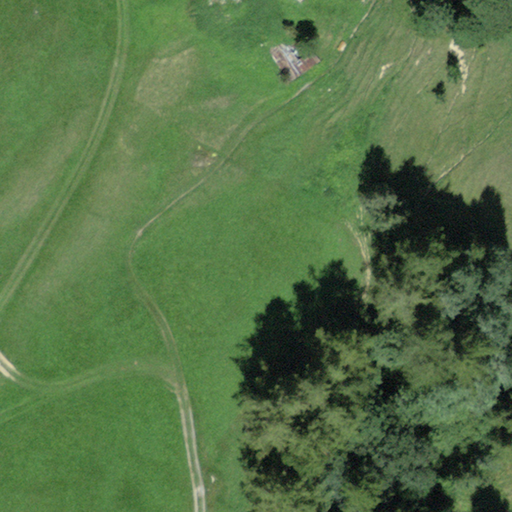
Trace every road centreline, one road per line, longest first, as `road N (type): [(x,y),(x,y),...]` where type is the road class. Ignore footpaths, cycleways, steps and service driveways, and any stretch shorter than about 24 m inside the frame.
road 1 (track): [(142,0),(142,82),(115,164),(21,342),(30,381),(61,404),(106,399),(127,378),(136,296)]
road 2 (track): [(136,296),(156,317),(180,384),(199,484),(193,511)]
